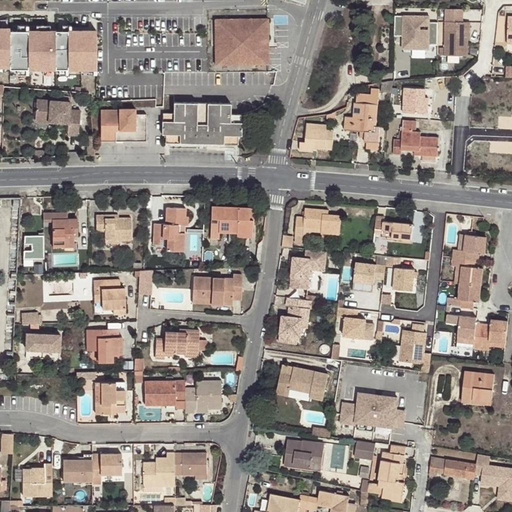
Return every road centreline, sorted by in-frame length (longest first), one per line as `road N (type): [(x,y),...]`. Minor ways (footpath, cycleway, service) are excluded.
road 1 (secondary): [(0,180),(126,172),(277,179)]
road 2 (unclassified): [(235,433),(84,433),(0,418)]
road 3 (residential): [(511,1),(490,10),(485,58),(464,91),(455,196)]
road 4 (residential): [(315,0),(277,179)]
road 5 (secondary): [(277,179),(455,196)]
road 6 (residential): [(257,320),(277,179)]
road 7 (residential): [(137,311),(257,320)]
